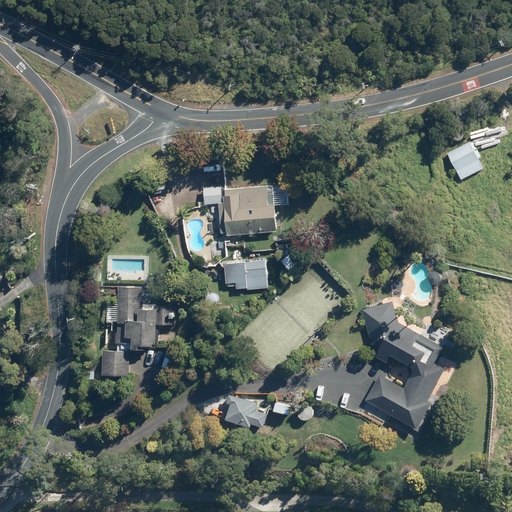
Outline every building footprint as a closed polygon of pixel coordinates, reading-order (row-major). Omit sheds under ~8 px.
[(485,167),(471,140),(448,152),(463,179),(485,167)] [(152,190),(166,188),(164,172),(150,173),(152,190)] [(269,203),(267,185),(226,189),(223,187),(205,187),(206,203),(220,202),(222,233),(224,232),(224,237),(230,237),(230,234),(278,230),(276,203),(269,203)] [(269,287),(266,260),(247,262),(246,261),(225,263),(227,283),(229,283),(229,286),(237,285),(238,288),(248,287),(248,289),(269,287)] [(239,339),(274,374),(339,310),(304,275),(239,339)] [(175,323),(176,304),(168,304),(168,302),(141,301),(142,286),(120,285),(119,332),(117,332),(116,342),(119,342),(119,349),(104,349),(104,374),(130,374),(131,350),(129,350),(129,348),(152,349),(152,343),(155,343),(155,341),(158,341),(158,323),(175,323)] [(211,307),(212,308),(214,308),(215,307),(217,307),(218,306),(219,306),(220,305),(221,303),(221,302),(221,301),(221,299),(221,298),(221,297),(220,295),(219,294),(218,293),(217,293),(216,292),(215,292),(213,292),(212,292),(211,292),(209,293),(208,294),(207,295),(207,296),(206,297),(206,299),(206,300),(206,301),(206,303),(207,304),(208,305),(209,306),(210,307),(211,307)] [(436,362),(444,345),(399,321),(393,300),(362,309),(373,344),(380,347),(376,356),(387,361),(390,356),(415,369),(405,387),(381,374),(367,400),(419,428),(432,402),(428,400),(446,368),(436,362)] [(233,403),(229,419),(254,425),(255,422),(267,425),(270,412),(259,409),(261,402),(232,394),(229,402),(233,403)] [(311,405),(310,405),(308,405),(307,405),(306,405),(304,405),(303,406),(302,407),(301,408),(300,409),(300,410),(299,412),(299,413),(300,414),(300,416),(301,417),(301,418),(303,419),(304,420),(305,420),(306,420),(308,421),(309,420),(310,420),(312,419),(313,418),(314,417),(314,416),(315,415),(315,414),(315,412),(315,411),(315,410),(314,408),(313,407),(312,406),(311,405)]
